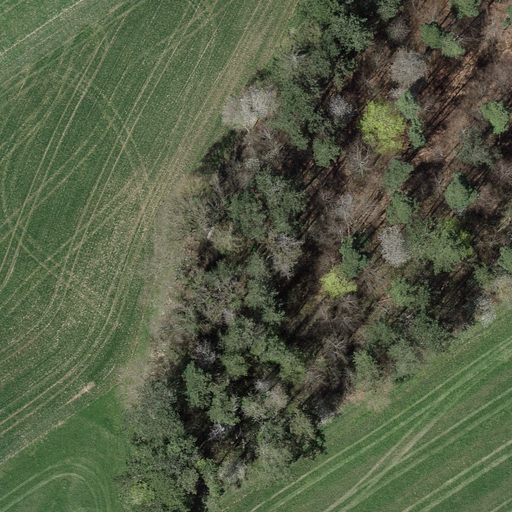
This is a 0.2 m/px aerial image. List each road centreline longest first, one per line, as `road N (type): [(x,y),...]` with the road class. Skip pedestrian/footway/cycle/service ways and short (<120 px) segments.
road 1 (track): [(152,511),(165,404),(198,293),(243,171),(329,0)]
road 2 (track): [(511,292),(179,511)]
